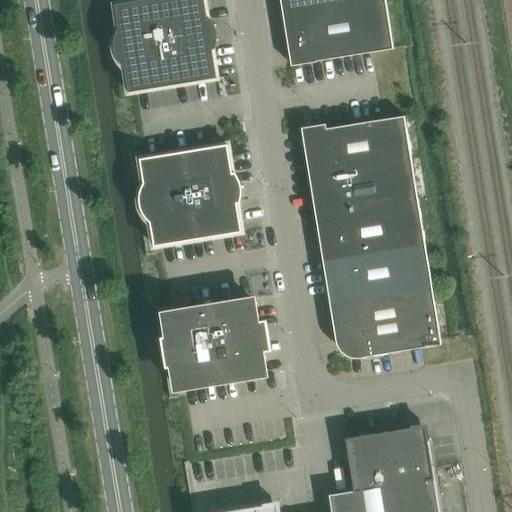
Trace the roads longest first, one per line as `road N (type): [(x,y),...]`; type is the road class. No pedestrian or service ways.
road 1 (unclassified): [(247,0),(317,392),(460,382),(483,511)]
road 2 (tertiary): [(80,274),(36,0)]
road 3 (tertiary): [(121,511),(80,274)]
road 4 (unknown): [(307,367),(313,491)]
